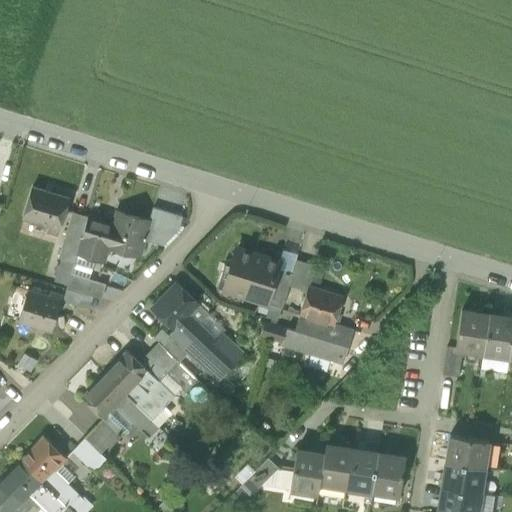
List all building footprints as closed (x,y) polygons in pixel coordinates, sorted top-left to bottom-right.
[(49,224),(61,227),(70,198),(33,186),(23,217),(49,225),(49,224)] [(149,222),(144,240),(162,246),(179,229),(182,217),(153,208),(149,222)] [(118,212),(114,225),(109,247),(139,256),(144,240),(149,222),(118,212)] [(59,258),(74,263),(77,253),(88,217),(73,213),(59,258)] [(105,261),(109,247),(114,225),(88,217),(77,253),(105,261)] [(246,298),(266,304),(277,269),(279,262),(237,249),(231,269),(237,271),(233,286),(248,291),(246,298)] [(295,262),(292,274),(288,286),(306,292),(308,286),(309,287),(315,268),(295,262)] [(224,291),(246,298),(248,291),(233,286),(237,271),(231,269),(224,291)] [(281,308),(288,286),(292,274),(277,269),(266,304),(281,308)] [(66,290),(93,298),(100,300),(105,286),(70,276),(66,290)] [(174,329),(175,328),(189,314),(198,305),(177,283),(153,307),(174,329)] [(306,292),(299,316),(333,326),(334,325),(342,297),(309,287),(308,286),(306,292)] [(61,301),(90,309),(93,298),(66,290),(64,290),(61,301)] [(20,321),(52,331),(61,301),(29,291),(20,321)] [(455,349),(462,350),(483,353),(489,315),(461,310),(455,348),(455,349)] [(216,341),(189,314),(175,328),(177,330),(171,336),(197,362),(217,342),(216,341)] [(511,318),(489,315),(483,353),(509,357),(511,336),(511,318)] [(353,331),(334,325),(333,326),(299,316),(294,331),(290,346),(281,343),(281,344),(343,363),(353,331)] [(260,336),(271,340),(276,326),(264,322),(260,336)] [(294,331),(276,326),(271,340),(281,343),(290,346),(294,331)] [(197,362),(218,383),(245,356),(223,334),(216,341),(217,342),(197,362)] [(166,373),(185,392),(197,380),(160,344),(149,356),(152,358),(144,366),(150,371),(150,372),(159,381),(166,373)] [(443,377),(458,379),(460,362),(462,350),(455,349),(455,348),(447,347),(443,377)] [(104,374),(105,374),(152,420),(165,406),(149,391),(148,392),(139,383),(150,372),(150,371),(144,366),(128,350),(104,374)] [(481,366),(483,353),(462,350),(460,362),(481,366)] [(507,369),(509,357),(483,353),(481,366),(507,369)] [(151,420),(152,420),(105,374),(82,398),(103,419),(104,419),(119,434),(118,434),(120,436),(132,423),(141,431),(151,420)] [(84,438),(84,439),(100,454),(118,434),(119,434),(104,419),(103,419),(84,438)] [(141,431),(149,438),(159,428),(151,420),(141,431)] [(451,435),(446,461),(485,467),(489,441),(451,435)] [(20,461),(21,461),(0,482),(0,485),(9,495),(20,506),(30,496),(42,507),(41,508),(46,511),(62,511),(68,506),(67,506),(57,496),(67,486),(53,473),(66,459),(43,437),(20,461)] [(88,466),(100,454),(84,439),(72,451),(88,466)] [(320,483),(346,487),(352,449),(326,444),(324,456),(320,483)] [(346,487),(372,491),(378,453),(352,449),(346,487)] [(318,493),(320,483),(324,456),(296,451),(290,489),(318,493)] [(406,457),(378,453),(372,491),(400,495),(406,457)] [(248,478),(258,488),(277,469),(267,459),(248,478)] [(446,461),(442,488),(481,494),(485,467),(446,461)] [(9,495),(0,485),(0,504),(6,499),(16,509),(20,506),(9,495)] [(57,496),(67,506),(77,496),(67,486),(57,496)] [(442,488),(438,511),(477,511),(481,494),(442,488)] [(36,511),(41,508),(42,507),(30,496),(20,506),(16,509),(19,511),(36,511)] [(74,511),(84,502),(77,496),(67,506),(68,506),(73,511),(74,511)] [(19,511),(16,509),(6,499),(0,504),(0,511),(19,511)]
